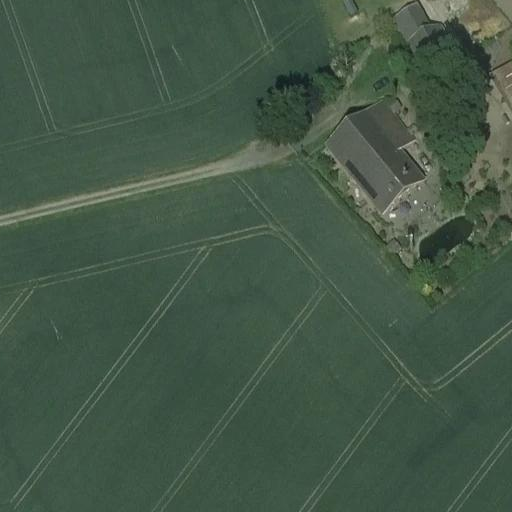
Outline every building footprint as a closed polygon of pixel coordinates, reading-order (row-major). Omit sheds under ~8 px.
[(441,28),(430,35),(415,9),(391,25),(426,82),(462,59),(441,28)] [(511,107),(511,67),(496,75),(511,107)] [(416,144),(383,104),(369,117),(401,156),(416,144)] [(369,117),(328,151),(360,189),(401,156),(369,117)] [(401,156),(360,189),(386,220),(426,186),(401,156)]
